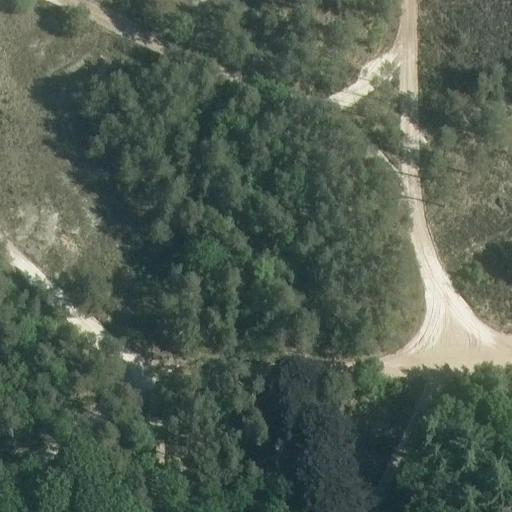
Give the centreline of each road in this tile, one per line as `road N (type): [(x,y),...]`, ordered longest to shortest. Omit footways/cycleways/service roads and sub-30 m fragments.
road 1 (track): [(372,511),(446,362),(441,309),(411,206),(341,121),(61,0)]
road 2 (track): [(0,486),(120,399),(181,370),(314,372),(511,359)]
road 3 (track): [(0,249),(150,381),(155,511)]
road 4 (track): [(411,206),(406,0)]
